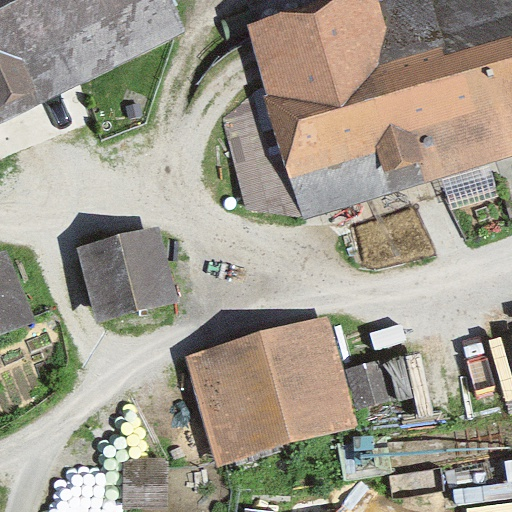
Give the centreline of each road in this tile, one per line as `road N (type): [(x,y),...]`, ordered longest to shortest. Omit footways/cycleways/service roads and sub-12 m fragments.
road 1 (track): [(0,473),(26,463),(103,379),(271,311),(511,252)]
road 2 (track): [(103,379),(41,240),(0,226)]
